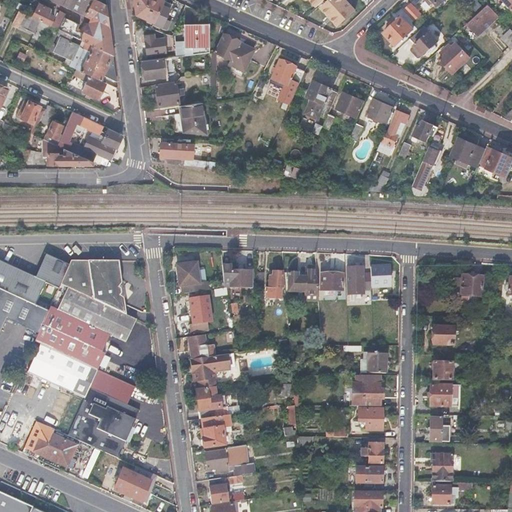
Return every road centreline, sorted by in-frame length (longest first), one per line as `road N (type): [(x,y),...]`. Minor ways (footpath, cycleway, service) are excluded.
road 1 (residential): [(150,241),(186,511)]
road 2 (residential): [(404,511),(408,247)]
road 3 (residential): [(408,247),(150,241)]
road 4 (tertiary): [(511,136),(328,56)]
road 5 (residential): [(0,182),(110,182),(135,165),(132,129)]
road 6 (residential): [(0,240),(150,241)]
road 7 (residential): [(132,129),(0,68)]
road 8 (tertiary): [(328,56),(196,0)]
road 9 (residential): [(121,511),(0,456)]
road 10 (residential): [(116,0),(132,129)]
